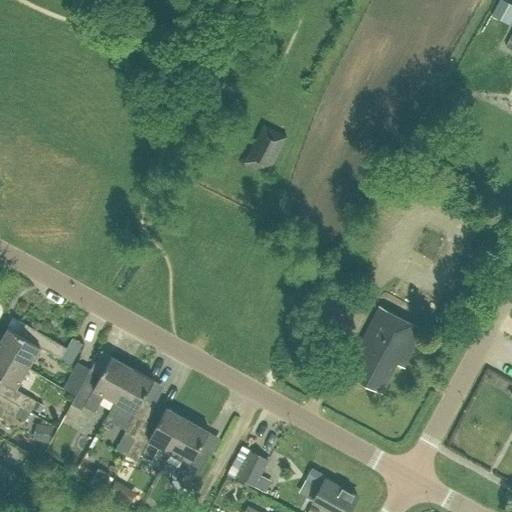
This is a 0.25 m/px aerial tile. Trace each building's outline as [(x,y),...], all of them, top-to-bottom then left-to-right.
[(444,116),(456,121),(466,99),(454,94),(444,116)] [(266,175),(286,138),(263,126),(243,163),(266,175)] [(484,257),(495,236),(477,227),(466,248),(484,257)] [(403,368),(420,336),(423,330),(379,307),(359,345),(364,348),(350,375),(382,392),(396,364),(403,368)] [(0,342),(0,351),(28,368),(40,347),(61,359),(67,348),(26,324),(19,335),(8,328),(0,342)] [(16,389),(28,368),(0,351),(0,380),(1,381),(0,382),(0,393),(20,405),(19,406),(30,412),(36,401),(16,389)] [(114,401),(133,369),(111,357),(101,375),(90,369),(76,395),(71,404),(82,410),(84,407),(95,412),(103,395),(114,401)] [(76,395),(90,369),(77,362),(63,388),(76,395)] [(124,434),(134,439),(135,440),(146,420),(154,404),(144,399),(154,381),(133,369),(114,401),(105,419),(126,430),(124,434)] [(19,406),(20,405),(0,393),(0,417),(4,411),(13,416),(19,406)] [(169,452),(188,420),(166,408),(156,426),(146,420),(135,440),(134,439),(126,455),(137,461),(148,441),(169,452)] [(243,413),(233,435),(245,441),(255,419),(243,413)] [(188,420),(169,452),(183,460),(177,471),(184,475),(179,485),(190,491),(210,456),(199,450),(209,432),(188,420)] [(37,440),(49,442),(52,426),(40,424),(37,440)] [(260,474),(268,459),(250,449),(235,477),(254,487),(260,474)] [(0,463),(0,478),(11,485),(17,474),(0,463)] [(102,489),(111,474),(99,468),(90,482),(102,489)] [(333,511),(348,511),(357,496),(326,479),(327,478),(313,470),(308,478),(322,486),(314,501),(333,511)] [(260,474),(254,487),(267,493),(273,481),(260,474)] [(0,492),(5,495),(11,485),(0,478),(0,492)] [(137,492),(127,486),(119,498),(129,505),(137,492)]
